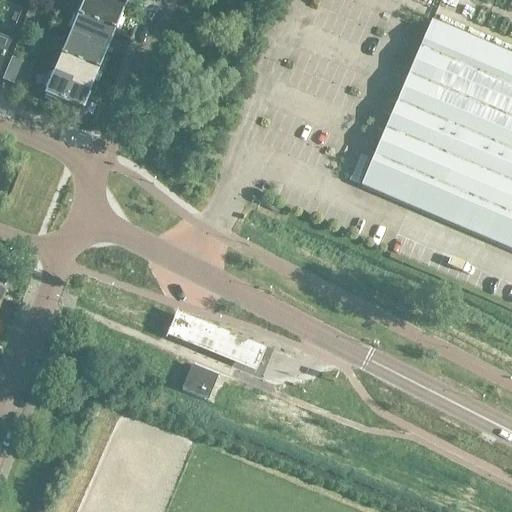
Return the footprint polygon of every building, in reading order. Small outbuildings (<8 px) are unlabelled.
[(93,0),(84,0),(77,19),(113,34),(119,21),(121,16),(102,9),(104,4),(93,0)] [(93,0),(104,4),(102,9),(121,16),(125,7),(127,0),(93,0)] [(51,9),(33,2),(27,18),(38,23),(44,26),(51,9)] [(33,36),(38,23),(27,18),(22,31),(33,36)] [(77,19),(69,36),(88,44),(86,48),(104,55),(108,46),(113,34),(77,19)] [(511,56),(431,22),(361,187),(511,251),(511,56)] [(69,36),(60,58),(97,74),(104,55),(86,48),(88,44),(69,36)] [(13,84),(22,62),(11,58),(2,80),(13,84)] [(60,58),(53,76),(71,83),(70,87),(88,95),(97,74),(60,58)] [(22,62),(13,84),(23,88),(32,66),(22,62)] [(46,93),(45,92),(43,97),(75,111),(81,113),(82,111),(81,111),(88,95),(70,87),(71,83),(53,76),(46,93)] [(263,348),(173,310),(163,332),(254,370),(263,348)] [(113,358),(102,353),(97,367),(108,371),(113,358)] [(189,374),(188,374),(182,391),(208,401),(212,390),(217,377),(192,367),(189,374)]
